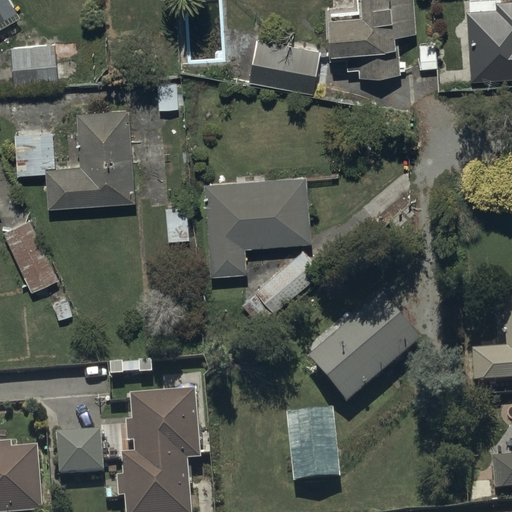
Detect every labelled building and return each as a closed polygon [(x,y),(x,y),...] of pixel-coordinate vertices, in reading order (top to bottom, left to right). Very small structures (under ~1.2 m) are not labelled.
[(12,0),(0,0),(0,28),(22,16),(12,0)] [(353,0),(353,6),(328,7),(330,59),(349,58),(350,70),(359,69),(359,75),(400,73),(398,33),(416,32),(414,0),(353,0)] [(511,0),(468,0),(473,81),(511,79),(511,0)] [(322,50),(257,39),(250,80),(314,92),(322,50)] [(78,40),(12,46),(16,88),(97,80),(94,55),(80,57),(78,40)] [(178,83),(158,84),(159,108),(179,108),(178,83)] [(128,109),(78,113),(82,165),(57,167),(54,129),(17,132),(20,174),(47,171),(50,207),(135,201),(128,109)] [(308,175),(205,182),(212,274),(248,272),(247,247),(313,242),(308,175)] [(187,205),(166,207),(168,241),(189,240),(187,205)] [(33,219),(6,232),(34,291),(61,278),(33,219)] [(321,273),(303,250),(242,301),(260,323),(321,273)] [(384,300),(312,361),(350,407),(422,345),(384,300)] [(511,302),(504,303),(506,352),(473,354),(474,386),(511,383),(511,302)] [(192,511),(190,463),(201,462),(197,394),(132,398),(133,424),(127,424),(128,445),(136,444),(137,457),(123,458),(124,478),(119,478),(121,501),(126,500),(127,511),(192,511)] [(405,412),(393,400),(372,423),(385,434),(405,412)] [(335,413),(288,417),(293,484),(340,480),(335,413)] [(103,433),(56,435),(58,476),(105,474),(103,433)] [(0,511),(43,511),(40,449),(13,450),(13,444),(0,445),(0,511)] [(511,460),(495,462),(497,493),(511,491),(511,460)]
